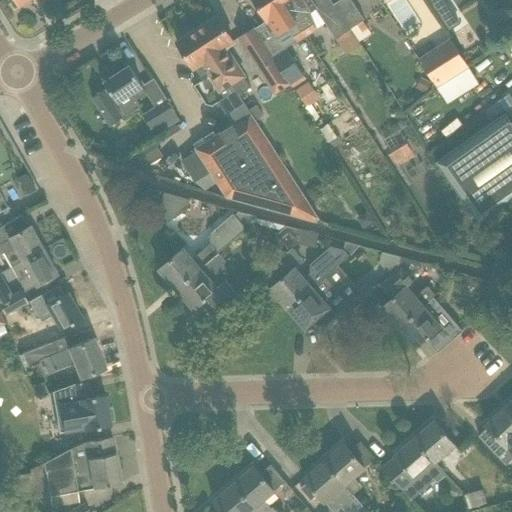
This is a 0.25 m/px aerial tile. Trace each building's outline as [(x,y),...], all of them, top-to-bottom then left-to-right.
[(253,0),(279,39),(291,31),(298,42),(306,37),(305,36),(282,0),(253,0)] [(310,0),(282,0),(305,36),(316,29),(306,14),(316,8),(310,0)] [(350,0),(338,0),(335,3),(351,28),(363,19),(350,0)] [(351,28),(335,3),(318,13),(335,38),(351,28)] [(217,16),(196,29),(239,94),(250,87),(225,48),(234,42),(217,16)] [(238,37),(260,71),(273,62),(253,28),(238,37)] [(239,94),(196,29),(176,42),(202,82),(210,76),(224,98),(218,102),(231,124),(194,148),(225,196),(313,221),(318,217),(255,120),(250,113),(248,109),(238,95),(239,94)] [(418,58),(436,86),(467,68),(449,39),(418,58)] [(274,61),(289,85),(303,76),(287,52),(274,61)] [(92,97),(110,125),(135,109),(127,95),(142,86),(129,65),(104,81),(108,87),(92,97)] [(421,76),(416,86),(426,91),(431,81),(421,76)] [(307,81),(295,89),(305,105),(317,97),(307,81)] [(143,115),(155,134),(178,119),(167,100),(143,115)] [(256,104),(248,109),(250,113),(255,120),(263,115),(256,104)] [(348,113),(331,124),(339,137),(356,125),(348,113)] [(511,121),(506,113),(438,160),(478,219),(511,195),(511,121)] [(152,141),(133,153),(142,167),(161,156),(152,141)] [(405,141),(387,151),(395,163),(412,154),(405,141)] [(25,174),(16,179),(25,195),(34,190),(25,174)] [(146,199),(157,202),(160,191),(149,188),(146,199)] [(158,206),(168,222),(181,213),(185,214),(189,199),(164,192),(160,205),(158,206)] [(362,215),(359,223),(363,228),(372,222),(367,212),(362,215)] [(159,269),(176,289),(217,253),(246,228),(232,213),(210,232),(210,244),(192,258),(183,248),(159,269)] [(0,248),(3,255),(10,267),(42,249),(28,225),(0,241),(0,248)] [(276,235),(289,250),(290,249),(298,242),(301,230),(286,226),(276,235)] [(319,234),(301,230),(298,242),(315,247),(319,234)] [(270,287),(287,307),(312,286),(311,285),(337,264),(348,254),(344,250),(330,246),(311,262),(310,272),(303,278),(294,268),(301,262),(290,249),(289,250),(267,268),(278,281),(270,287)] [(42,249),(10,267),(18,280),(24,291),(55,274),(42,249)] [(217,253),(176,289),(193,309),(195,307),(207,321),(237,295),(224,280),(221,283),(212,272),(225,261),(217,253)] [(312,286),(287,307),(305,327),(313,320),(324,334),(353,308),(335,287),(347,276),(337,264),(311,285),(312,286)] [(382,306),(399,326),(433,297),(432,296),(435,295),(427,286),(416,295),(407,285),(412,280),(404,271),(398,270),(379,286),(391,298),(382,306)] [(463,273),(461,282),(473,286),(475,277),(463,273)] [(7,310),(25,302),(19,289),(9,294),(0,276),(0,310),(2,313),(7,310)] [(40,320),(46,331),(57,325),(59,328),(79,316),(65,292),(44,304),(40,295),(28,301),(39,321),(40,320)] [(399,326),(416,346),(425,338),(437,352),(462,330),(433,297),(399,326)] [(14,341),(19,354),(45,344),(40,331),(14,341)] [(45,344),(19,354),(24,369),(37,364),(41,357),(47,373),(73,363),(79,377),(103,367),(92,338),(70,346),(66,336),(45,344)] [(109,425),(109,421),(112,421),(110,407),(106,408),(104,394),(90,397),(87,381),(75,383),(51,391),(53,406),(58,405),(63,432),(82,428),(83,430),(109,425)] [(511,441),(511,414),(504,406),(485,424),(494,434),(484,444),(498,458),(501,462),(511,452),(511,451),(507,446),(511,441)] [(434,420),(414,437),(434,461),(454,444),(434,420)] [(30,469),(35,498),(119,483),(111,437),(85,441),(30,469)] [(434,461),(414,437),(394,455),(399,461),(388,471),(401,486),(403,488),(412,499),(435,479),(437,481),(445,473),(434,461)] [(343,443),(323,460),(344,484),(353,493),(362,486),(353,476),(364,466),(356,458),(350,451),(343,443)] [(324,501),(330,496),(344,511),(354,511),(363,505),(353,493),(344,484),(323,460),(304,477),(324,501)] [(233,483),(258,511),(276,511),(272,506),(271,508),(264,499),(285,481),(271,464),(260,473),(253,466),(233,483)] [(258,511),(233,483),(213,500),(221,510),(218,511),(258,511)] [(482,489),(465,494),(468,506),(485,502),(482,489)]
